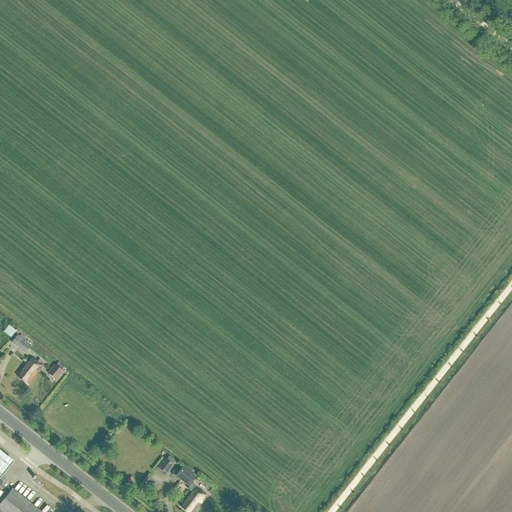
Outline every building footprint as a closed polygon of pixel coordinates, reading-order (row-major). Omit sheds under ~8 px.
[(8,325),(3,331),(10,337),(15,331),(8,325)] [(24,353),(30,345),(24,340),(25,339),(21,335),(19,337),(17,335),(13,339),(11,342),(24,353)] [(16,376),(18,378),(28,386),(43,367),(33,359),(31,357),(16,376)] [(58,362),(55,365),(62,370),(65,367),(58,362)] [(54,364),(47,373),(55,380),(62,371),(62,370),(55,365),(54,364)] [(0,477),(5,471),(11,463),(13,461),(0,451),(0,477)] [(157,467),(158,467),(166,474),(173,465),(172,464),(174,460),(168,456),(166,459),(165,458),(164,458),(157,467)] [(182,467),(176,475),(188,485),(188,484),(190,485),(187,489),(191,492),(195,486),(190,482),(194,477),(182,467)] [(422,486),(416,480),(400,497),(407,503),(422,486)] [(194,511),(207,495),(195,486),(191,492),(179,506),(186,511),(194,511)] [(40,511),(13,490),(0,505),(0,509),(3,511),(40,511)]
